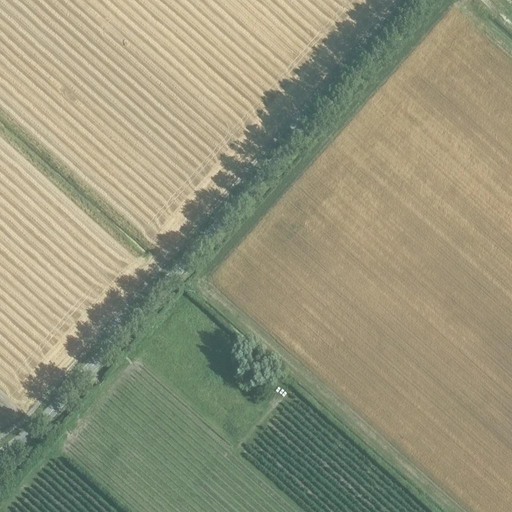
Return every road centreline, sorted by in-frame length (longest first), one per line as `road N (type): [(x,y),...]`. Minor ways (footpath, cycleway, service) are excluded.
road 1 (tertiary): [(0,457),(43,419),(418,0)]
road 2 (track): [(304,511),(236,451),(288,391)]
